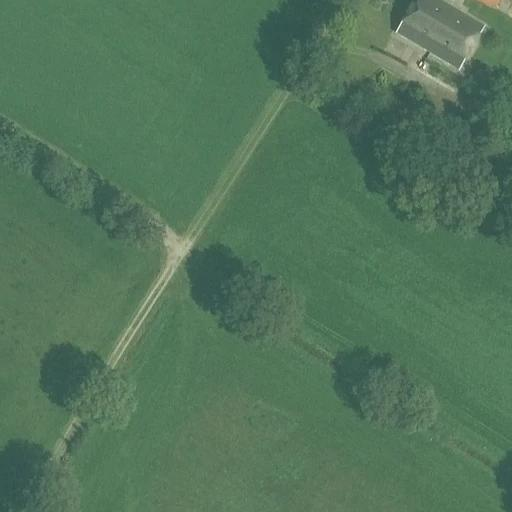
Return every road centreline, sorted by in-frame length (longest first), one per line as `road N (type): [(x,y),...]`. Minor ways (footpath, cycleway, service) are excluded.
road 1 (unclassified): [(368,51),(328,47),(307,57),(181,252),(30,511)]
road 2 (track): [(181,252),(0,126)]
